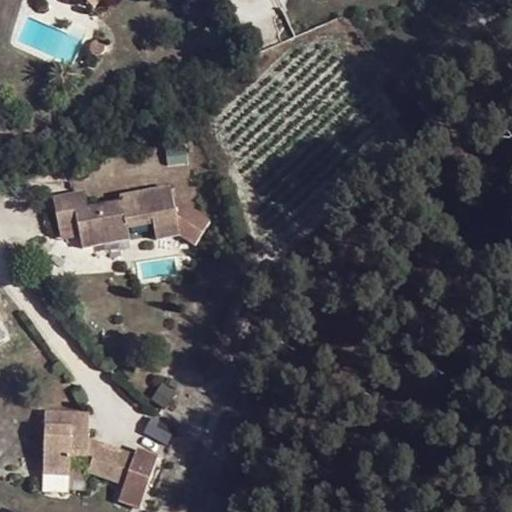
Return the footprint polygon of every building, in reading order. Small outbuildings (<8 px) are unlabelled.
[(103,0),(85,0),(94,9),(103,0)] [(97,41),(95,41),(94,41),(92,43),(90,45),(89,48),(89,51),(90,53),(92,55),(95,56),(97,56),(100,55),(102,53),(103,51),(104,48),(103,46),(101,43),(100,42),(97,41)] [(152,226),(155,241),(178,236),(169,190),(129,197),(132,209),(122,210),(121,203),(86,210),(83,195),(73,196),(80,232),(82,249),(127,241),(125,231),(152,226)] [(58,236),(80,232),(73,196),(52,201),(58,236)] [(120,199),(121,203),(122,210),(132,209),(129,197),(120,199)] [(46,414),(44,470),(71,471),(71,458),(88,458),(94,459),(90,473),(126,484),(135,457),(99,445),(97,449),(90,446),(90,430),(84,430),(85,416),(46,414)] [(168,444),(173,427),(150,419),(144,437),(168,444)]
